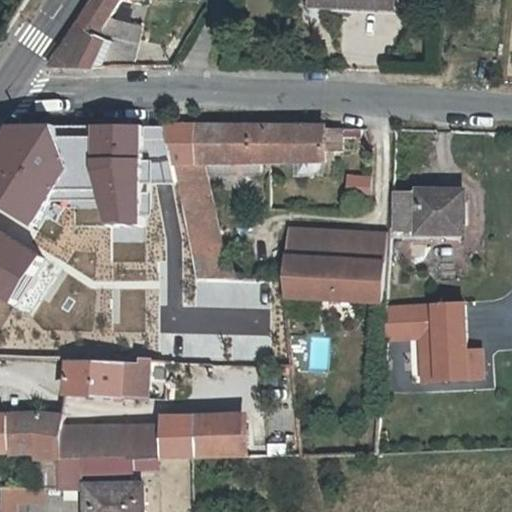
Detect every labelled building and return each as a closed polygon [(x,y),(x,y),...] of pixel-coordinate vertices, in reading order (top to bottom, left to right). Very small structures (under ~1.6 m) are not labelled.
[(148,6),(128,0),(95,0),(49,69),(97,68),(101,61),(136,61),(148,6)] [(191,5),(176,1),(168,31),(184,34),(191,5)] [(96,159),(95,163),(116,164),(122,126),(10,125),(0,141),(0,167),(63,181),(69,157),(96,159)] [(198,279),(223,279),(226,280),(214,210),(206,176),(262,175),(262,162),(328,161),(327,151),(344,152),(344,128),(254,128),(254,127),(212,127),(164,126),(183,202),(198,279)] [(373,178),(348,177),(347,199),(372,200),(373,178)] [(442,238),(443,232),(466,233),(465,194),(395,193),(391,237),(442,238)] [(64,198),(60,231),(84,231),(115,233),(112,200),(64,198)] [(391,235),(290,228),(284,281),(286,298),(387,305),(391,235)] [(0,349),(67,354),(68,311),(0,306),(0,349)] [(411,309),(386,308),(384,339),(409,340),(411,309)] [(464,313),(411,309),(409,340),(418,340),(434,342),(434,357),(424,357),(416,363),(415,385),(476,388),(478,360),(462,359),(464,313)] [(434,342),(418,340),(416,363),(424,357),(434,357),(434,342)] [(116,399),(163,400),(166,360),(140,359),(138,363),(119,363),(116,399)] [(66,397),(116,399),(119,363),(68,360),(66,397)] [(59,428),(61,418),(37,415),(11,416),(11,457),(37,457),(36,459),(58,459),(59,428)] [(11,416),(0,416),(0,457),(11,457),(11,416)] [(171,460),(248,457),(247,426),(181,427),(169,427),(171,460)] [(82,459),(133,458),(133,461),(171,460),(169,427),(115,428),(59,428),(58,459),(82,459)] [(58,490),(82,491),(82,459),(58,459),(58,488),(58,490)] [(13,511),(14,487),(2,486),(3,511),(13,511)] [(87,487),(87,511),(145,511),(144,486),(87,487)]
